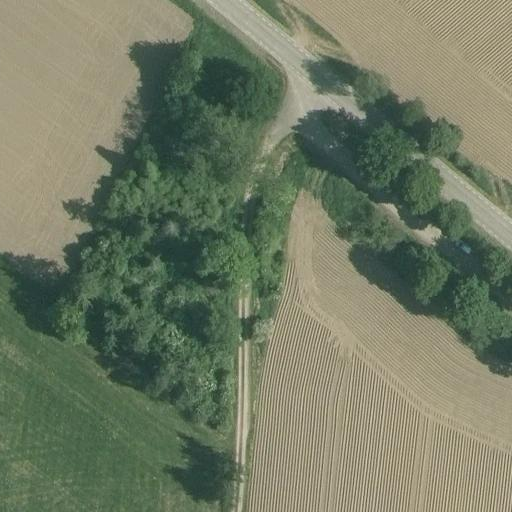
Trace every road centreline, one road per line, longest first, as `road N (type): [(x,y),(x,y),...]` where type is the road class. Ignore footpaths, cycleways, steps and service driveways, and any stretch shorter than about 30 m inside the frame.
road 1 (unclassified): [(292,111),(268,142),(249,240),(234,511)]
road 2 (unclassified): [(292,111),(511,298)]
road 3 (unclassified): [(310,73),(511,237)]
